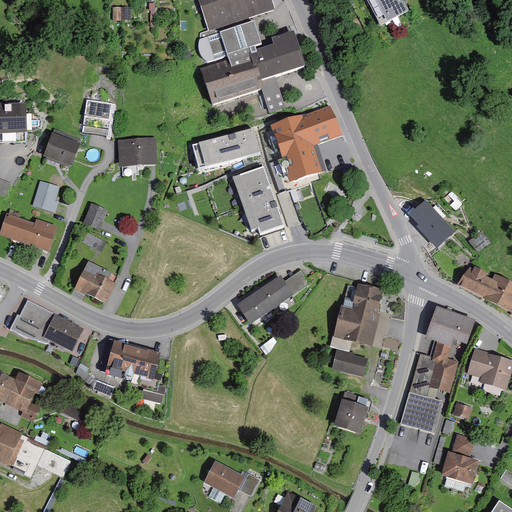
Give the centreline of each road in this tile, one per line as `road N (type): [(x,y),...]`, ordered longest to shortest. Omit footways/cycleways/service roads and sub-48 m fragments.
road 1 (residential): [(26,279),(114,324),(153,328),(188,319),(292,254),(340,249),(416,274)]
road 2 (residential): [(300,0),(408,239),(416,274)]
road 3 (residential): [(355,511),(393,409),(419,299),(416,274)]
